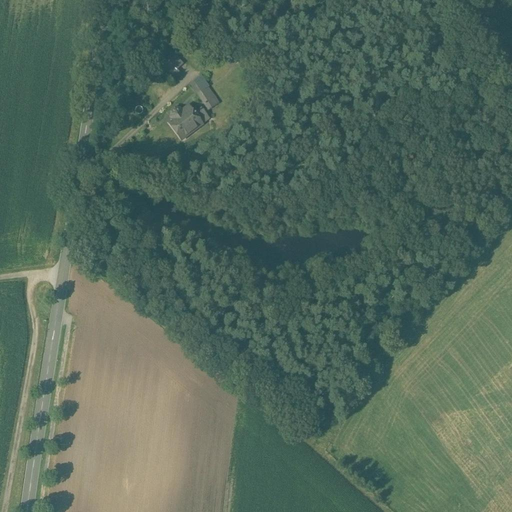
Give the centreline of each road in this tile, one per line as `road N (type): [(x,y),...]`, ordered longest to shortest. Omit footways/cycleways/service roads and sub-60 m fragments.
road 1 (secondary): [(30,511),(106,0)]
road 2 (track): [(37,273),(29,299),(35,347),(5,511)]
